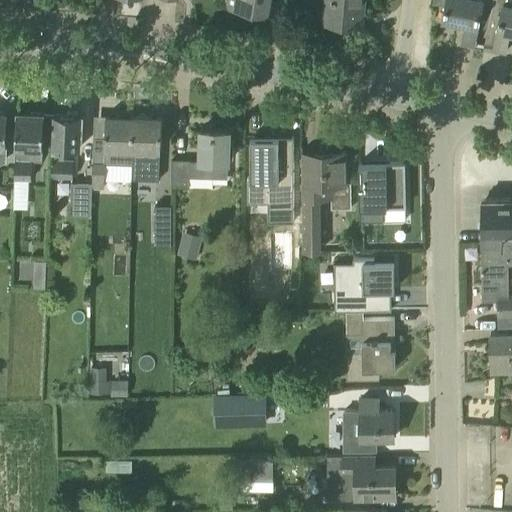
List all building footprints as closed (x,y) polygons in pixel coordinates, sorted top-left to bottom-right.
[(107,0),(108,13),(116,13),(116,0),(107,0)] [(268,12),(270,0),(227,0),(227,5),(245,8),(245,4),(268,8),(267,11),(268,12)] [(325,0),(324,21),(357,24),(360,24),(364,25),(364,22),(362,22),(363,0),(325,0)] [(474,45),(478,25),(488,27),(493,0),(433,0),(434,1),(445,3),(442,18),(466,23),(461,43),(474,45)] [(511,32),(511,0),(493,0),(488,27),(483,48),(505,53),(509,32),(511,32)] [(0,163),(6,160),(7,146),(8,111),(0,110),(0,163)] [(42,160),(44,112),(17,111),(14,177),(32,178),(33,159),(42,160)] [(65,147),(80,148),(81,114),(78,114),(78,111),(67,111),(67,113),(54,113),(51,176),(74,177),(75,161),(64,160),(65,147)] [(131,164),(131,148),(133,116),(106,115),(105,137),(94,137),(92,186),(104,187),(104,162),(131,164)] [(133,116),(131,148),(131,164),(132,164),(133,148),(146,149),(145,168),(160,169),(162,117),(133,116)] [(213,161),(228,161),(229,129),(201,128),(200,159),(172,158),(170,185),(189,186),(189,176),(213,177),(213,161)] [(274,136),(250,136),(250,142),(250,177),(247,177),(247,201),(250,201),(268,201),(268,207),(294,207),(294,136),(274,136)] [(345,152),(315,152),(315,173),(303,173),(303,152),(303,150),(302,150),(302,250),(319,250),(319,195),(351,195),(351,182),(345,182),(345,152)] [(382,220),(382,206),(403,206),(403,162),(359,162),(359,220),(382,220)] [(71,181),(70,214),(91,214),(91,181),(71,181)] [(511,294),(511,197),(486,198),(486,199),(483,203),(481,203),(482,240),(502,239),(502,257),(507,257),(507,295),(511,294)] [(171,203),(155,203),(155,244),(170,244),(171,203)] [(177,253),(196,258),(202,236),(183,231),(177,253)] [(511,294),(507,295),(507,257),(502,257),(502,239),(482,240),(482,241),(482,242),(482,298),(497,298),(498,329),(511,328),(511,294)] [(391,309),(391,307),(390,288),(390,259),(370,259),(370,256),(349,256),(349,260),(330,260),(331,310),(346,310),(363,309),(391,309)] [(46,260),(35,259),(34,287),(45,288),(46,260)] [(346,310),(346,350),(347,378),(379,378),(379,368),(395,367),(395,349),(389,349),(389,344),(391,344),(391,319),(395,319),(395,317),(363,317),(363,309),(346,310)] [(272,346),(274,326),(257,325),(255,344),(272,346)] [(511,331),(498,331),(490,331),(492,371),(511,370),(511,331)] [(90,366),(90,392),(110,392),(110,378),(107,378),(107,366),(90,366)] [(129,378),(112,378),(112,393),(128,393),(129,378)] [(214,396),(215,425),(266,425),(265,394),(214,396)] [(378,397),(361,397),(362,438),(394,438),(394,433),(395,433),(395,425),(394,425),(393,409),(378,409),(378,397)] [(328,453),(327,497),(379,497),(379,491),(395,490),(395,465),(369,465),(368,454),(375,454),(375,453),(328,453)] [(274,460),(240,459),(239,487),(273,488),(274,460)] [(233,497),(221,497),(221,508),(233,508),(233,497)]
